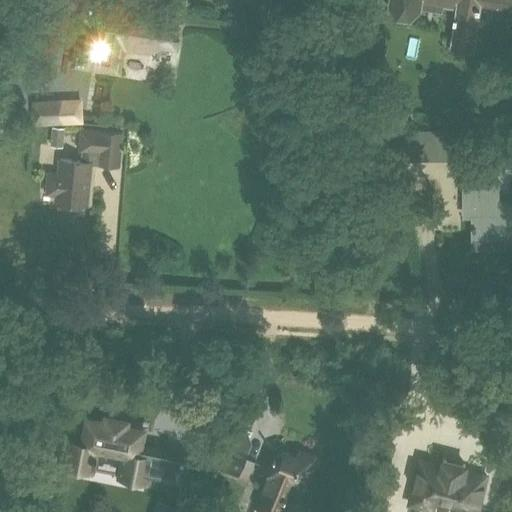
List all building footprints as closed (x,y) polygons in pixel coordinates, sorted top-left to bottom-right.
[(474,50),(480,5),(480,0),(390,0),(389,6),(397,16),(410,18),(420,10),(421,7),(441,10),(442,5),(457,7),(451,47),(474,50)] [(511,0),(499,0),(497,17),(511,18),(511,0)] [(98,14),(95,34),(89,33),(87,47),(77,46),(74,65),(119,72),(124,38),(176,47),(177,39),(180,39),(180,35),(178,35),(179,27),(128,19),(128,16),(125,16),(124,18),(98,14)] [(32,125),(72,123),(70,97),(30,99),(32,125)] [(62,145),(63,127),(52,126),(51,144),(62,145)] [(56,200),(88,203),(91,162),(119,164),(122,131),(102,130),(102,131),(82,129),(80,149),(82,149),(81,161),(60,159),(59,173),(48,172),(47,193),(57,194),(56,200)] [(401,130),(401,159),(447,158),(447,130),(401,130)] [(471,169),(471,189),(486,189),(486,201),(472,201),(472,239),(511,238),(511,200),(499,201),(498,168),(471,169)] [(148,476),(181,483),(195,452),(187,450),(166,446),(159,445),(158,447),(140,443),(143,428),(126,424),(127,420),(107,416),(106,420),(88,417),(83,442),(69,439),(65,463),(92,469),(94,461),(96,462),(97,455),(95,455),(97,446),(124,451),(120,474),(147,480),(148,476)] [(207,463),(239,475),(249,451),(216,438),(207,463)] [(261,509),(268,511),(287,511),(292,499),(288,498),(293,484),(301,487),(313,458),(299,452),(297,457),(282,451),(275,455),(274,453),(272,454),(274,458),(271,464),(264,462),(260,473),(266,476),(259,494),(266,497),(261,509)] [(449,511),(480,511),(488,482),(491,471),(441,458),(440,463),(418,458),(407,503),(436,511),(438,503),(451,507),(449,511)] [(182,511),(184,510),(161,501),(156,511),(182,511)]
